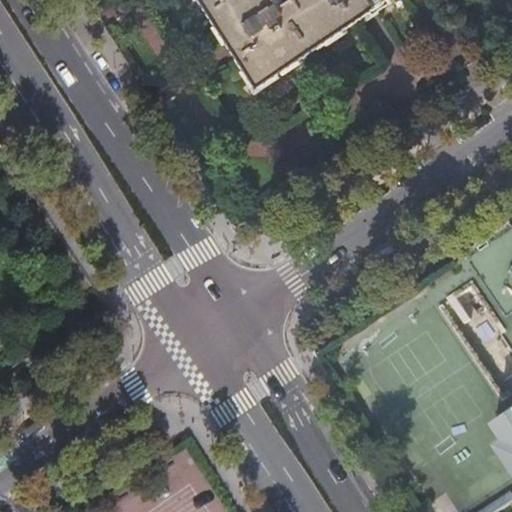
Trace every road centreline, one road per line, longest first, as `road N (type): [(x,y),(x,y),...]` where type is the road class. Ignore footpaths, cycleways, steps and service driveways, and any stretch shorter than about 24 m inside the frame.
road 1 (primary): [(236,313),(28,0)]
road 2 (primary): [(0,45),(192,345)]
road 3 (residential): [(236,313),(511,123)]
road 4 (primary): [(364,511),(236,313)]
road 5 (residential): [(0,477),(192,345)]
road 6 (primary): [(192,345),(303,511)]
